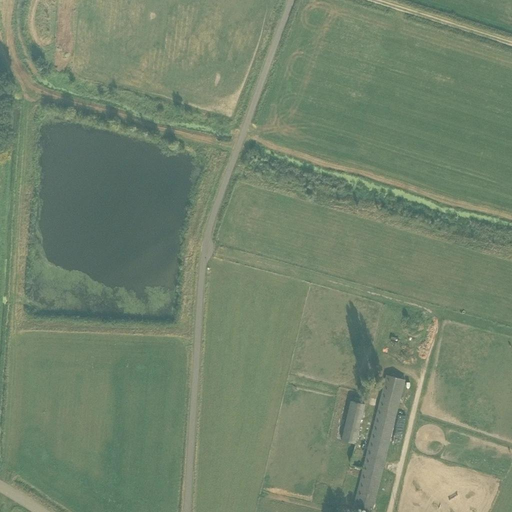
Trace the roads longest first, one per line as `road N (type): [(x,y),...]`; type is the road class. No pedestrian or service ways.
road 1 (unclassified): [(186,511),(203,246),(291,0)]
road 2 (track): [(389,511),(434,316),(203,246)]
road 3 (track): [(511,45),(369,0)]
